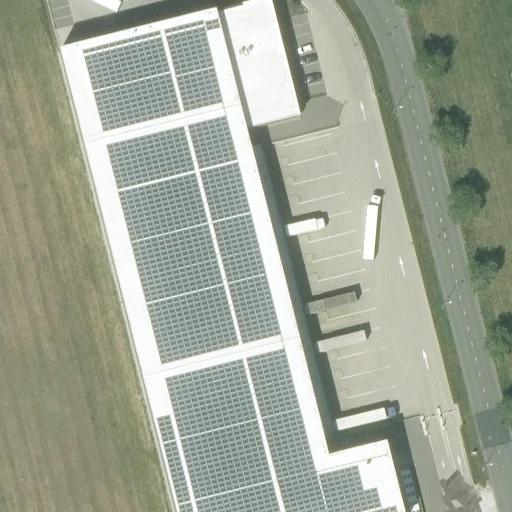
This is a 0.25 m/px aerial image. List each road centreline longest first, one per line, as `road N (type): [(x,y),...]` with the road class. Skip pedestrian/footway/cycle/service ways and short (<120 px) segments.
road 1 (unknown): [(316,0),(346,60),(377,174),(439,477),(471,493),(507,489)]
road 2 (tertiary): [(370,0),(402,69),(511,506)]
